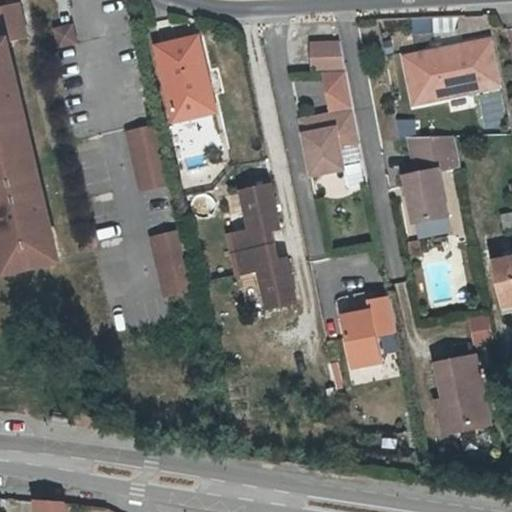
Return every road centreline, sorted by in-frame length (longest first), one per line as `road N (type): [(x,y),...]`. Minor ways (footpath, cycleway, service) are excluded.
road 1 (primary): [(385,511),(0,455)]
road 2 (unknown): [(349,16),(395,259)]
road 3 (unknown): [(260,21),(320,251)]
